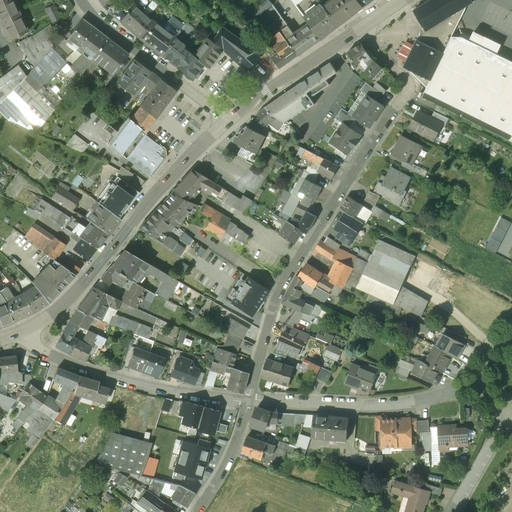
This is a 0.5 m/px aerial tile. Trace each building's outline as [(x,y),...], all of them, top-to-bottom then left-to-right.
[(12,0),(0,0),(0,22),(9,41),(27,32),(12,0)] [(277,0),(276,0),(253,22),(266,32),(288,12),(277,0)] [(333,0),(324,7),(338,26),(363,7),(357,0),(333,0)] [(471,0),(431,0),(413,11),(423,27),(455,29),(467,6),(472,2),(471,0)] [(119,3),(104,8),(108,12),(121,8),(119,3)] [(323,6),(323,5),(321,4),(303,17),(308,24),(318,37),(330,28),(332,30),(338,26),(324,7),(323,6)] [(133,5),(126,13),(121,8),(108,12),(138,39),(151,21),(133,5)] [(54,6),(45,10),(52,23),(60,19),(54,6)] [(107,40),(82,21),(65,42),(76,50),(84,56),(91,61),(91,60),(107,40)] [(162,29),(151,21),(138,39),(160,55),(173,38),(178,31),(167,22),(162,29)] [(308,24),(294,34),(288,26),(279,32),(285,39),(297,56),(314,45),(320,40),(318,37),(308,24)] [(33,35),(17,43),(34,68),(51,48),(52,46),(48,40),(55,35),(49,25),(33,35)] [(459,37),(451,37),(455,29),(423,27),(423,28),(404,67),(407,69),(427,88),(422,96),(422,97),(511,141),(511,62),(496,54),(487,50),(490,43),(472,34),(470,37),(461,33),(459,37)] [(255,51),(222,28),(213,41),(224,49),(247,72),(260,58),(254,53),(255,51)] [(501,45),(473,31),(472,34),(490,43),(487,50),(496,54),(501,45)] [(273,36),(266,32),(261,36),(268,40),(273,36)] [(297,56),(285,39),(279,32),(273,36),(268,40),(273,46),(282,47),(284,49),(276,54),(271,48),(267,50),(279,69),(297,56)] [(208,38),(202,34),(198,40),(203,44),(208,38)] [(183,45),(173,38),(160,55),(192,79),(204,63),(194,56),(182,46),(183,45)] [(213,41),(208,38),(203,44),(194,56),(204,63),(210,67),(224,49),(213,41)] [(127,56),(111,44),(107,40),(91,60),(106,72),(112,76),(127,56)] [(361,44),(347,53),(355,65),(363,59),(365,62),(370,58),(361,44)] [(34,68),(28,74),(42,87),(65,63),(63,61),(51,48),(34,68)] [(84,56),(76,50),(63,61),(65,63),(66,64),(70,60),(72,61),(75,64),(84,56)] [(65,63),(42,87),(58,104),(77,79),(85,68),(91,61),(84,56),(75,64),(72,61),(70,60),(66,64),(65,63)] [(382,68),(370,58),(365,62),(369,66),(363,72),(372,80),(382,68)] [(154,76),(134,61),(118,82),(133,93),(141,83),(146,87),(154,76)] [(330,63),(265,107),(272,116),(273,116),(278,119),(286,124),(287,121),(305,109),(306,110),(315,104),(310,98),(329,85),(326,80),(337,73),(330,63)] [(85,68),(77,79),(83,84),(92,73),(85,68)] [(11,70),(0,78),(0,103),(20,83),(11,70)] [(106,72),(99,81),(105,86),(112,76),(106,72)] [(20,83),(0,103),(0,112),(7,119),(36,133),(58,104),(42,87),(28,74),(20,83)] [(175,92),(154,76),(146,87),(142,93),(145,96),(150,89),(152,91),(129,121),(141,130),(144,133),(175,92)] [(379,93),(366,83),(360,91),(367,95),(374,100),(379,93)] [(386,91),(377,83),(373,88),(379,93),(382,96),(386,91)] [(115,94),(105,86),(97,95),(107,103),(115,94)] [(374,100),(367,95),(360,106),(376,117),(383,107),(374,100)] [(376,117),(360,106),(353,116),(356,119),(369,127),(376,117)] [(447,112),(437,106),(434,112),(445,117),(447,112)] [(272,116),(265,107),(256,114),(267,126),(278,119),(273,116),(272,116)] [(353,116),(341,109),(338,113),(353,124),(356,119),(353,116)] [(441,124),(418,112),(409,127),(434,140),(441,124)] [(353,124),(338,113),(335,119),(342,124),(350,129),(353,124)] [(159,147),(140,132),(141,130),(129,121),(125,118),(116,130),(107,124),(104,128),(112,135),(106,143),(149,177),(163,159),(154,152),(159,147)] [(350,129),(342,124),(330,142),(348,154),(352,147),(354,149),(358,142),(356,141),(360,135),(350,129)] [(265,136),(247,128),(244,135),(241,133),(240,135),(241,135),(239,138),(236,137),(233,143),(242,147),(239,153),(253,160),(265,136)] [(87,144),(73,133),(63,147),(80,153),(87,144)] [(420,146),(401,137),(392,155),(411,164),(420,146)] [(253,160),(239,153),(236,160),(252,168),(255,161),(253,160)] [(323,159),(316,155),(314,160),(321,163),(323,159)] [(338,166),(323,159),(321,163),(317,172),(332,179),(338,166)] [(411,178),(390,167),(382,184),(378,182),(373,192),(397,204),(411,178)] [(214,184),(193,170),(177,187),(180,189),(178,193),(185,197),(187,194),(191,196),(199,187),(208,193),(214,184)] [(317,178),(304,172),(301,178),(306,180),(314,184),(317,178)] [(137,192),(117,177),(110,185),(117,190),(112,199),(125,208),(137,192)] [(314,184),(306,180),(301,178),(294,192),(299,195),(297,198),(301,199),(309,204),(312,198),(315,200),(316,199),(315,198),(321,187),(314,184)] [(229,193),(214,184),(208,193),(223,202),(224,200),(225,199),(223,198),(224,196),(226,198),(229,193)] [(110,185),(97,203),(106,209),(118,218),(125,208),(112,199),(117,190),(110,185)] [(79,199),(58,186),(51,197),(72,210),(74,207),(79,199)] [(182,199),(172,192),(155,211),(168,223),(174,228),(194,204),(182,199)] [(380,197),(369,192),(364,201),(374,206),(375,206),(380,197)] [(239,200),(229,193),(226,198),(224,196),(223,198),(225,199),(224,200),(245,213),(252,201),(242,196),(239,200)] [(297,198),(291,194),(278,216),(294,225),(296,223),(292,221),(294,218),(291,216),(301,199),(297,198)] [(362,206),(348,196),(340,209),(345,212),(355,218),(362,206)] [(61,212),(41,199),(34,210),(41,213),(48,217),(55,221),(61,212)] [(97,203),(96,202),(92,208),(94,210),(86,219),(90,221),(93,224),(107,235),(120,220),(120,219),(118,218),(112,214),(106,209),(97,203)] [(235,225),(201,205),(200,207),(198,211),(207,216),(201,228),(204,231),(238,251),(247,236),(234,228),(235,225)] [(375,206),(374,206),(369,213),(379,218),(383,211),(375,206)] [(34,210),(29,208),(26,214),(38,219),(41,213),(34,210)] [(168,223),(155,211),(139,228),(171,251),(176,245),(162,234),(165,231),(162,229),(168,223)] [(306,212),(300,221),(294,217),(294,218),(292,221),(296,223),(294,225),(303,230),(307,233),(316,217),(306,212)] [(340,232),(352,240),(363,223),(355,218),(345,212),(335,229),(340,232)] [(278,216),(274,214),(271,218),(284,226),(279,234),(294,244),(303,230),(294,225),(278,216)] [(374,218),(368,215),(364,222),(370,226),(374,218)] [(85,227),(71,217),(64,227),(68,230),(78,237),(85,227)] [(107,235),(93,224),(90,221),(85,227),(78,237),(96,249),(107,235)] [(52,240),(33,225),(25,236),(44,252),(52,240)] [(78,237),(68,230),(66,233),(78,242),(73,249),(87,261),(96,249),(78,237)] [(348,246),(352,240),(340,232),(336,238),(348,246)] [(184,234),(180,239),(187,245),(191,239),(184,234)] [(66,244),(55,236),(52,240),(44,252),(49,255),(54,259),(66,244)] [(339,247),(326,238),(324,243),(337,251),(338,248),(339,247)] [(324,243),(320,240),(315,249),(331,260),(337,251),(324,243)] [(183,250),(176,245),(171,251),(179,256),(183,250)] [(357,257),(338,248),(337,251),(331,260),(338,264),(339,263),(341,260),(353,266),(357,257)] [(148,264),(125,251),(111,268),(117,273),(130,281),(132,281),(138,286),(147,273),(144,271),(148,264)] [(371,257),(360,251),(353,266),(344,283),(392,305),(409,267),(374,252),(371,257)] [(66,268),(55,259),(54,259),(49,255),(41,262),(47,268),(32,283),(35,287),(48,303),(75,275),(66,268)] [(353,266),(341,260),(339,263),(338,264),(330,282),(322,276),(316,285),(329,293),(334,284),(342,288),(344,283),(353,266)] [(80,269),(70,262),(66,268),(75,275),(80,269)] [(159,271),(148,264),(144,271),(147,273),(156,277),(159,271)] [(322,275),(305,264),(297,277),(314,288),(316,285),(322,276),(322,275)] [(138,286),(132,281),(130,281),(117,273),(111,268),(110,267),(100,279),(108,285),(112,279),(127,290),(121,303),(134,308),(145,290),(138,286)] [(177,281),(159,271),(156,277),(161,281),(154,294),(167,301),(177,281)] [(297,277),(295,276),(293,280),(305,286),(303,289),(311,294),(324,302),(329,293),(316,285),(314,288),(297,277)] [(268,290),(248,277),(241,288),(239,287),(236,292),(237,293),(230,303),(250,316),(255,310),(257,312),(263,303),(261,301),(268,290)] [(305,286),(293,280),(287,292),(297,297),(299,298),(303,289),(305,286)] [(342,288),(334,284),(329,293),(337,298),(342,288)] [(402,285),(392,305),(420,317),(428,300),(402,285)] [(35,287),(21,294),(32,313),(48,303),(35,287)] [(93,288),(89,293),(75,309),(93,317),(111,326),(123,331),(127,320),(120,318),(112,314),(119,302),(93,288)] [(297,297),(287,292),(282,302),(304,312),(315,317),(316,317),(321,307),(314,304),(313,307),(296,299),(297,297)] [(32,313),(21,294),(6,302),(7,304),(9,306),(15,321),(32,313)] [(400,308),(368,294),(366,300),(397,314),(400,308)] [(7,304),(0,306),(0,327),(15,321),(9,306),(7,304)] [(93,317),(75,309),(68,322),(78,326),(86,330),(93,317)] [(315,317),(304,312),(301,318),(312,323),(315,317)] [(167,322),(156,318),(152,329),(163,333),(167,322)] [(248,329),(229,318),(222,329),(229,333),(242,340),(248,329)] [(403,331),(407,322),(402,319),(401,320),(398,329),(403,331)] [(150,329),(127,320),(123,331),(148,340),(151,331),(149,330),(150,329)] [(78,326),(68,322),(63,333),(72,337),(78,326)] [(429,327),(418,323),(415,330),(426,334),(429,327)] [(309,335),(292,328),(289,335),(303,341),(303,342),(306,343),(309,335)] [(63,333),(62,332),(54,346),(69,354),(77,340),(72,337),(63,333)] [(96,335),(89,332),(83,343),(90,346),(96,335)] [(242,340),(229,333),(222,346),(237,352),(242,340)] [(332,337),(325,334),(322,341),(329,344),(332,337)] [(465,345),(443,334),(436,346),(437,347),(451,356),(456,360),(465,345)] [(105,340),(96,335),(90,346),(100,351),(105,340)] [(289,335),(288,335),(287,338),(281,336),(276,348),(297,356),(303,342),(303,341),(289,335)] [(83,343),(77,340),(69,354),(85,362),(89,354),(87,353),(90,346),(83,343)] [(342,350),(330,344),(325,355),(337,361),(340,355),(342,350)] [(435,346),(425,363),(438,371),(442,373),(451,356),(437,347),(436,346),(435,346)] [(149,353),(135,348),(128,366),(142,371),(149,353)] [(236,355),(219,349),(216,359),(215,362),(231,368),(236,355)] [(164,359),(149,353),(142,371),(158,376),(164,359)] [(15,356),(5,357),(8,382),(15,383),(15,374),(12,374),(11,371),(17,370),(15,356)] [(190,362),(180,358),(176,359),(171,375),(178,377),(178,378),(192,384),(198,370),(191,367),(192,365),(190,362)] [(293,368),(266,359),(260,378),(288,386),(290,378),(293,368)] [(419,360),(412,373),(432,383),(438,371),(425,363),(423,362),(419,360)] [(248,365),(238,361),(235,369),(246,373),(248,365)] [(215,362),(213,362),(210,370),(229,376),(226,390),(242,394),(247,373),(246,373),(235,369),(231,368),(215,362)] [(305,372),(293,368),(290,378),(294,379),(293,381),(310,386),(312,381),(313,381),(314,378),(320,367),(310,362),(305,372)] [(377,374),(352,364),(344,383),(358,389),(359,386),(370,391),(377,374)] [(410,370),(398,365),(395,372),(407,377),(410,370)] [(332,372),(320,367),(314,378),(327,383),(332,372)] [(79,377),(57,368),(53,379),(65,385),(54,403),(61,408),(62,406),(79,377)] [(209,373),(204,387),(212,388),(216,376),(209,373)] [(29,375),(20,374),(15,374),(15,383),(19,384),(23,386),(26,383),(29,375)] [(98,382),(79,377),(62,406),(71,411),(77,401),(77,394),(105,402),(109,389),(97,386),(98,382)] [(51,384),(45,382),(42,388),(42,393),(46,396),(51,384)] [(29,383),(18,397),(29,405),(24,411),(22,410),(17,418),(23,423),(29,415),(35,408),(38,409),(43,402),(45,398),(46,396),(42,393),(29,383)] [(38,409),(35,408),(29,415),(23,423),(21,425),(33,434),(25,444),(31,449),(53,420),(53,419),(60,408),(61,408),(54,403),(45,398),(43,402),(38,409)] [(171,400),(164,399),(160,411),(168,411),(171,400)] [(202,407),(186,403),(182,402),(179,415),(182,416),(180,424),(187,426),(187,427),(196,430),(202,407)] [(71,411),(62,406),(61,408),(60,408),(53,419),(63,425),(71,411)] [(202,407),(196,430),(214,435),(215,430),(217,424),(220,412),(202,407)] [(270,413),(256,408),(250,425),(264,429),(269,415),(270,413)] [(294,411),(271,409),(270,413),(269,415),(278,417),(296,418),(296,416),(296,414),(294,415),(294,412),(294,411)] [(302,424),(307,412),(294,411),(294,412),(294,415),(296,414),(296,416),(296,418),(278,417),(269,415),(264,429),(276,429),(277,424),(293,425),(302,424)] [(348,419),(313,416),(311,437),(346,440),(348,419)] [(23,423),(17,418),(11,426),(17,430),(21,425),(23,423)] [(139,448),(109,440),(103,451),(93,463),(141,477),(151,441),(150,440),(154,429),(157,421),(147,419),(139,448)] [(410,419),(400,420),(400,425),(396,425),(396,420),(389,420),(382,427),(381,425),(381,431),(380,432),(380,436),(381,437),(382,447),(392,447),(391,444),(401,444),(401,447),(411,446),(410,420),(410,419)] [(416,421),(415,421),(416,431),(416,433),(429,433),(428,421),(416,421)] [(226,426),(217,424),(215,430),(224,433),(226,426)] [(450,428),(450,426),(438,427),(439,451),(447,451),(447,446),(447,444),(457,444),(457,446),(467,445),(467,437),(470,437),(469,431),(467,429),(457,430),(455,428),(450,428)] [(267,443),(247,436),(244,444),(272,454),(284,458),(287,452),(280,449),(266,445),(267,443)] [(210,443),(199,440),(197,445),(209,449),(210,443)] [(200,478),(209,449),(197,445),(183,441),(174,470),(186,474),(200,478)] [(305,450),(283,442),(280,449),(287,452),(289,452),(290,451),(304,456),(305,450)] [(272,454),(244,444),(241,453),(249,455),(248,458),(252,459),(253,457),(261,460),(262,458),(270,461),(272,454)] [(184,482),(186,474),(174,470),(171,478),(184,482)] [(163,484),(142,478),(141,482),(149,484),(147,490),(148,491),(157,498),(163,484)] [(425,491),(394,482),(391,492),(409,498),(404,511),(422,511),(428,493),(428,491),(425,491)] [(194,494),(177,486),(176,487),(174,487),(169,485),(168,489),(174,490),(170,498),(173,500),(172,503),(178,506),(179,503),(186,507),(194,494)] [(440,489),(427,485),(425,491),(428,491),(428,493),(438,496),(440,489)] [(175,511),(163,503),(160,508),(153,503),(157,498),(148,491),(147,490),(145,489),(135,502),(146,510),(147,508),(151,511),(175,511)]
